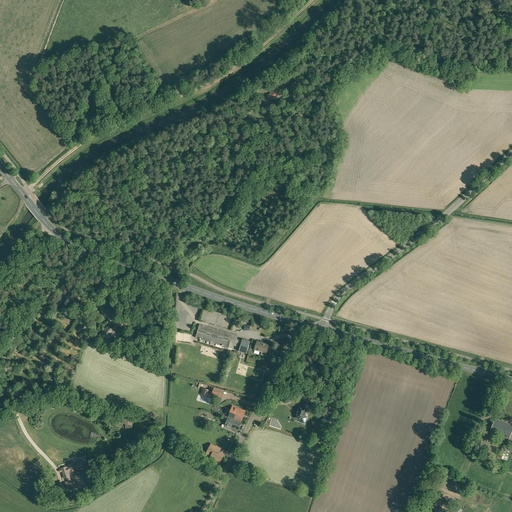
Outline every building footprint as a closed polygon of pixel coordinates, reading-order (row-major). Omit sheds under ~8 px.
[(297,91),(293,83),(288,86),(292,93),(297,91)] [(278,97),(280,96),(280,94),(281,94),(279,91),(278,91),(277,87),(272,89),(273,92),(270,93),(270,94),(267,96),(269,101),(275,98),(278,97)] [(213,343),(217,330),(199,325),(196,335),(196,338),(213,343)] [(109,326),(102,334),(106,338),(107,337),(108,337),(107,336),(110,334),(117,340),(120,337),(109,326)] [(217,330),(213,343),(225,347),(232,349),(233,345),(240,347),(242,341),(236,339),(237,336),(217,330)] [(131,344),(127,340),(122,345),(126,349),(129,346),(130,347),(131,346),(130,345),(131,344)] [(242,340),(242,341),(239,352),(247,354),(250,342),(242,340)] [(254,350),(262,352),(261,355),(265,356),(269,345),(263,344),(257,342),(254,350)] [(224,391),(214,387),(211,387),(209,394),(222,398),(224,391)] [(314,404),(311,403),(304,401),(302,407),(299,406),(295,418),(299,419),(298,421),(304,423),(306,417),(304,416),(307,409),(307,408),(309,408),(312,409),(314,406),(314,404)] [(228,417),(241,422),(245,411),(232,406),(228,417)] [(241,422),(228,417),(225,416),(223,421),(226,422),(225,426),(238,431),(241,422)] [(131,429),(131,425),(132,426),(133,418),(124,417),(123,424),(125,425),(125,428),(131,429)] [(496,433),(501,421),(495,419),(490,431),(496,433)] [(511,430),(511,425),(501,421),(496,433),(509,438),(511,430)] [(495,448),(489,446),(490,445),(482,442),(479,449),(487,452),(487,453),(492,455),(495,448)] [(210,445),(206,453),(211,456),(209,458),(217,463),(219,464),(224,455),(214,450),(215,447),(212,445),(212,446),(210,445)] [(508,450),(503,448),(499,458),(504,460),(508,450)] [(486,463),(488,458),(477,453),(475,457),(486,463)] [(67,487),(75,485),(73,480),(70,481),(70,480),(71,480),(68,472),(68,473),(67,472),(70,471),(70,473),(71,472),(73,472),(75,471),(75,470),(79,469),(79,470),(84,469),(82,463),(78,464),(78,465),(74,466),(73,464),(72,464),(71,464),(71,465),(68,465),(69,467),(66,468),(66,467),(61,469),(64,478),(67,477),(68,482),(65,483),(67,487)]
